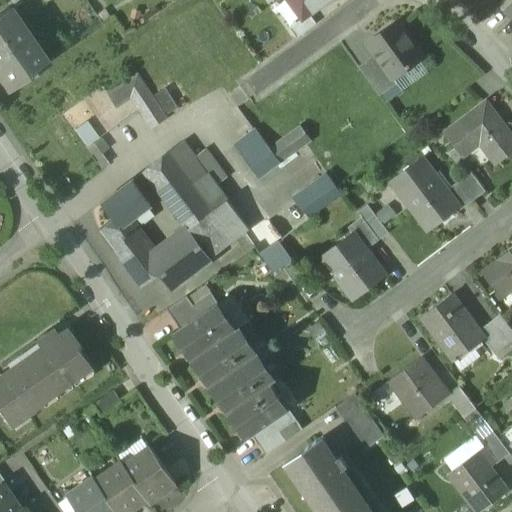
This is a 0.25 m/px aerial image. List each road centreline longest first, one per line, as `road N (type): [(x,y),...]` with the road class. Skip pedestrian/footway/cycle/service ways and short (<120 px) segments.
road 1 (residential): [(230,488),(49,228)]
road 2 (residential): [(511,215),(360,335)]
road 3 (residential): [(365,0),(238,91)]
